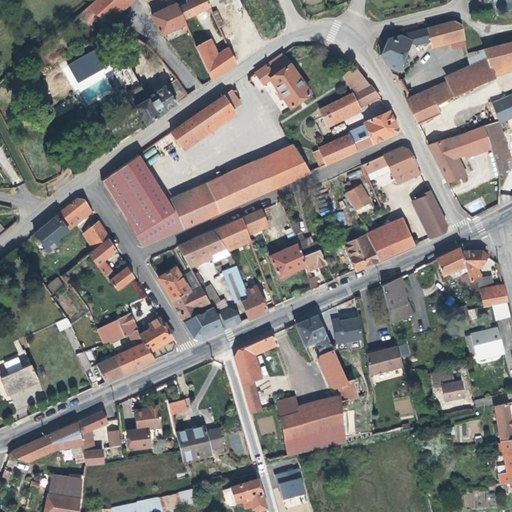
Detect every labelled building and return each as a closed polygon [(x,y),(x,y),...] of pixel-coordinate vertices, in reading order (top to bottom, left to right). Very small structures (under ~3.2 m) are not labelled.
[(93,0),(86,7),(109,21),(131,0),(93,0)] [(187,4),(178,8),(184,20),(205,10),(207,15),(210,13),(203,0),(188,0),(186,1),(187,4)] [(511,0),(486,0),(488,8),(491,7),(495,20),(506,17),(505,13),(511,11),(511,0)] [(184,20),(178,8),(176,4),(150,15),(160,36),(187,25),(184,20)] [(100,15),(86,7),(77,14),(94,25),(100,15)] [(460,31),(452,26),(386,41),(380,59),(385,68),(397,73),(409,44),(415,47),(430,43),(432,48),(462,40),(460,31)] [(212,61),(218,57),(210,41),(196,47),(211,80),(218,75),(212,61)] [(511,47),(482,55),(485,62),(492,80),(511,74),(511,47)] [(97,49),(67,63),(65,59),(57,63),(66,80),(68,79),(75,92),(110,76),(97,49)] [(235,63),(228,49),(218,57),(212,61),(218,75),(235,63)] [(469,68),(471,67),(485,62),(482,55),(467,58),(469,68)] [(307,95),(280,56),(254,75),(261,85),(267,81),(287,109),(307,95)] [(493,81),(492,80),(485,62),(471,67),(473,71),(444,84),(445,87),(440,89),(446,104),(452,99),(493,81)] [(123,91),(136,81),(125,65),(120,67),(118,65),(113,68),(115,71),(111,73),(123,91)] [(366,88),(352,68),(341,76),(345,85),(349,83),(354,94),(366,88)] [(177,104),(187,97),(176,79),(165,87),(177,104)] [(148,98),(136,81),(123,91),(145,126),(177,104),(165,87),(148,98)] [(349,83),(345,85),(350,96),(354,94),(349,83)] [(445,87),(444,84),(403,100),(416,127),(440,117),(436,111),(446,104),(440,89),(445,87)] [(376,101),(366,88),(350,96),(334,104),(319,111),(317,112),(323,126),(376,101)] [(224,95),(234,110),(242,104),(232,90),(224,95)] [(234,110),(224,95),(170,135),(180,149),(234,110)] [(511,96),(489,106),(498,126),(511,120),(511,96)] [(331,98),(316,105),(319,111),(334,104),(331,98)] [(238,114),(234,110),(180,149),(184,154),(238,114)] [(393,138),(396,131),(387,115),(362,126),(368,138),(370,144),(364,146),(366,150),(393,138)] [(497,178),(510,174),(496,127),(483,131),(490,155),(497,178)] [(490,155),(483,131),(456,139),(463,158),(464,163),(490,155)] [(370,144),(368,138),(349,146),(351,150),(354,149),(356,154),(366,150),(364,146),(370,144)] [(351,150),(349,146),(346,139),(316,152),(317,154),(315,155),(319,163),(315,165),(318,171),(356,154),(354,149),(351,150)] [(463,158),(456,139),(426,148),(445,186),(461,181),(453,164),(455,162),(457,160),(463,158)] [(154,147),(143,154),(151,164),(161,157),(154,147)] [(170,201),(173,207),(223,185),(233,209),(308,175),(291,147),(170,201)] [(419,178),(407,154),(401,152),(359,170),(364,181),(387,170),(396,188),(419,178)] [(223,185),(173,207),(168,209),(138,157),(101,182),(142,249),(233,209),(223,185)] [(463,180),(455,162),(453,164),(461,181),(463,180)] [(387,170),(364,181),(367,187),(390,176),(387,170)] [(355,219),(368,212),(357,189),(344,197),(355,219)] [(429,197),(427,193),(414,200),(416,204),(429,197)] [(445,227),(429,197),(416,204),(414,204),(432,240),(442,236),(445,227)] [(88,207),(85,202),(76,200),(32,234),(48,253),(59,244),(57,241),(68,232),(66,229),(69,226),(67,224),(78,215),(88,207)] [(432,240),(414,204),(410,207),(428,242),(432,240)] [(91,212),(88,207),(78,215),(82,219),(91,212)] [(343,211),(336,213),(338,224),(345,222),(343,211)] [(267,231),(260,213),(240,222),(247,239),(267,231)] [(285,230),(286,236),(296,234),(297,240),(305,239),(302,221),(291,223),(292,228),(285,230)] [(376,264),(377,264),(411,249),(399,221),(362,238),(376,264)] [(190,265),(247,241),(247,239),(240,222),(177,250),(188,270),(192,268),(190,265)] [(87,234),(97,248),(108,239),(99,225),(87,234)] [(354,274),(376,264),(362,238),(342,247),(354,274)] [(117,253),(108,239),(97,248),(87,256),(115,292),(133,279),(127,269),(115,277),(104,262),(117,253)] [(301,269),(297,258),(294,248),(268,259),(277,280),(301,269)] [(323,267),(314,251),(297,258),(301,269),(303,275),(306,274),(323,267)] [(465,269),(460,255),(459,251),(435,262),(443,279),(465,269)] [(467,275),(470,286),(477,284),(480,294),(480,298),(485,296),(484,293),(483,293),(482,287),(484,286),(482,281),(485,280),(484,276),(482,277),(480,271),(487,259),(481,255),(460,255),(465,269),(467,275)] [(235,285),(241,301),(238,303),(245,321),(265,313),(255,289),(247,292),(245,286),(241,287),(233,267),(231,268),(234,277),(231,278),(234,286),(235,285)] [(231,278),(234,277),(231,268),(224,270),(238,303),(241,301),(235,285),(234,286),(231,278)] [(185,294),(186,295),(198,288),(191,274),(189,275),(195,287),(188,291),(181,280),(175,270),(157,280),(170,303),(185,294)] [(312,280),(308,282),(306,274),(303,275),(309,293),(315,291),(312,280)] [(188,291),(195,287),(189,275),(181,280),(188,291)] [(462,289),(470,286),(467,275),(461,277),(459,280),(462,289)] [(46,285),(52,294),(64,285),(57,276),(46,285)] [(388,312),(405,306),(398,281),(381,289),(388,312)] [(225,299),(219,301),(211,283),(205,286),(217,311),(228,306),(225,299)] [(477,284),(470,286),(474,295),(480,294),(477,284)] [(207,305),(198,288),(186,295),(185,294),(170,303),(192,341),(197,342),(238,324),(232,313),(227,311),(214,317),(211,312),(195,318),(193,311),(207,305)] [(502,292),(501,288),(484,293),(485,296),(480,298),(484,311),(494,308),(498,307),(495,296),(496,294),(502,292)] [(498,307),(506,305),(502,292),(496,294),(495,296),(498,307)] [(148,309),(151,308),(145,299),(139,303),(140,305),(144,303),(148,309)] [(398,324),(414,321),(409,305),(405,306),(388,312),(387,312),(388,321),(397,319),(398,324)] [(497,321),(509,318),(506,305),(498,307),(494,308),(497,321)] [(477,322),(474,314),(467,316),(469,324),(477,322)] [(128,316),(116,322),(121,333),(123,339),(128,337),(136,334),(128,316)] [(67,328),(74,350),(79,348),(69,317),(55,321),(59,331),(67,328)] [(344,385),(316,317),(294,327),(304,349),(314,345),(319,358),(318,359),(317,362),(328,390),(332,391),(339,388),(344,400),(337,403),(338,405),(357,400),(349,384),(344,385)] [(147,327),(149,330),(138,337),(139,338),(143,345),(147,352),(168,340),(158,321),(147,327)] [(335,346),(361,341),(357,321),(346,323),(331,326),(335,346)] [(121,333),(116,322),(96,331),(101,343),(102,342),(100,336),(104,334),(104,332),(111,330),(114,336),(121,333)] [(121,333),(114,336),(111,330),(104,332),(104,334),(100,336),(102,342),(101,343),(102,346),(123,339),(121,333)] [(506,353),(501,332),(469,340),(474,359),(478,359),(506,353)] [(139,338),(138,337),(136,334),(128,337),(131,342),(139,338)] [(278,349),(282,347),(278,334),(263,341),(266,350),(277,345),(278,349)] [(143,345),(139,338),(131,342),(134,349),(143,345)] [(263,341),(249,347),(252,356),(266,350),(263,341)] [(401,357),(409,356),(408,344),(400,345),(401,357)] [(116,354),(103,360),(112,381),(153,363),(147,352),(143,345),(134,349),(118,357),(116,354)] [(255,369),(249,347),(235,353),(233,361),(237,375),(255,369)] [(404,371),(398,348),(382,352),(364,357),(369,381),(404,371)] [(81,356),(89,371),(98,367),(90,352),(81,356)] [(83,375),(89,371),(81,356),(75,359),(83,375)] [(36,384),(29,367),(1,380),(8,396),(36,384)] [(259,382),(255,369),(237,375),(250,418),(256,416),(253,407),(251,407),(247,397),(250,396),(247,386),(259,382)] [(462,384),(455,385),(454,380),(441,384),(446,404),(465,399),(462,384)] [(261,414),(252,384),(247,386),(250,396),(247,397),(251,407),(253,407),(256,416),(261,414)] [(337,403),(344,400),(339,388),(333,390),(337,403)] [(490,397),(474,400),(476,407),(492,404),(490,397)] [(186,413),(182,403),(182,402),(167,407),(170,417),(186,413)] [(297,416),(293,402),(276,407),(280,421),(297,416)] [(283,443),(342,428),(338,405),(280,421),(283,443)] [(494,409),(501,442),(511,440),(511,429),(507,406),(494,409)] [(147,433),(159,431),(156,409),(144,411),(144,412),(132,414),(134,433),(124,434),(127,454),(148,451),(145,432),(147,431),(147,433)] [(101,413),(74,425),(82,455),(82,469),(100,466),(99,451),(92,452),(90,432),(105,425),(101,413)] [(78,456),(82,455),(74,425),(12,453),(7,456),(26,461),(50,453),(76,448),(78,456)] [(285,457),(344,444),(342,428),(283,443),(285,457)] [(182,462),(209,456),(203,430),(175,436),(182,462)] [(204,435),(209,456),(223,453),(219,431),(204,435)] [(109,449),(120,447),(117,432),(106,434),(109,449)] [(511,484),(511,440),(501,442),(508,475),(499,476),(501,486),(511,484)] [(301,504),(299,497),(307,494),(298,467),(275,475),(286,508),(301,504)] [(0,487),(7,490),(11,477),(1,475),(0,478),(0,487)] [(79,483),(50,477),(49,486),(47,495),(78,501),(79,483)] [(257,511),(264,510),(256,481),(244,485),(243,481),(238,483),(239,486),(224,492),(228,507),(242,503),(243,508),(250,506),(251,509),(257,511)] [(47,495),(49,486),(30,482),(23,511),(76,511),(78,501),(47,495)] [(193,498),(191,489),(175,493),(177,501),(193,498)] [(162,511),(178,509),(177,501),(175,493),(108,506),(109,511),(162,511)]
